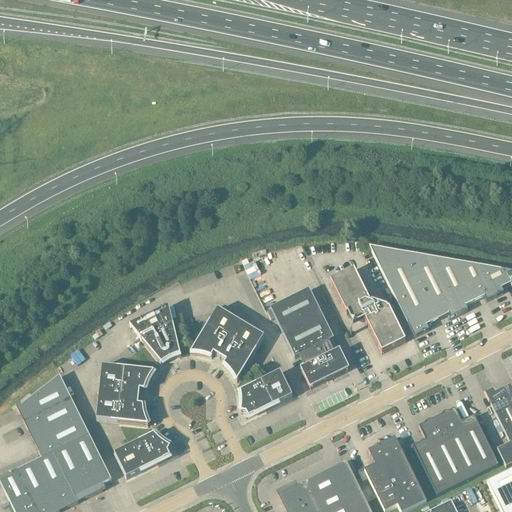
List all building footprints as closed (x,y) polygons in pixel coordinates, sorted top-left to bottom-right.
[(439,321),(406,256),(369,249),(414,339),(416,338),(428,332),(426,328),(439,321)] [(459,317),(431,260),(406,256),(439,321),(448,317),(450,321),(457,318),(459,317)] [(475,304),(455,264),(431,260),(459,317),(461,316),(467,313),(465,308),(475,304)] [(495,299),(479,268),(455,264),(475,304),(484,299),(486,303),(493,300),(495,299)] [(236,275),(241,272),(238,267),(233,269),(236,275)] [(511,286),(504,273),(479,268),(495,299),(496,298),(503,295),(501,290),(510,286),(511,286)] [(370,305),(353,271),(330,283),(346,317),(348,316),(354,328),(365,322),(381,355),(405,344),(389,310),(388,311),(387,309),(372,304),(370,305)] [(335,356),(328,343),(333,341),(309,291),(270,311),(294,360),(299,358),(305,370),(301,372),(310,391),(348,372),(339,354),(335,356)] [(148,318),(170,361),(172,360),(176,359),(181,357),(180,357),(179,354),(174,332),(174,330),(168,308),(148,318)] [(220,359),(241,325),(217,311),(205,332),(192,353),(191,355),(190,355),(190,356),(197,356),(204,358),(211,360),(212,359),(211,359),(213,356),(220,359)] [(168,362),(170,361),(148,318),(129,328),(143,345),(144,347),(159,364),(161,366),(160,367),(161,367),(165,365),(168,362)] [(241,325),(220,359),(226,363),(224,367),(224,366),(223,367),(229,372),(233,378),(237,385),(238,384),(237,383),(239,381),(251,360),(252,358),(264,339),(241,325)] [(99,395),(139,400),(139,392),(143,393),(144,393),(147,386),(150,380),(154,374),(154,373),(153,374),(150,374),(150,373),(126,371),(116,370),(102,368),(99,395)] [(292,399),(280,374),(264,382),(254,387),(253,387),(243,392),(243,393),(241,393),(240,393),(241,401),(241,408),(240,415),(241,416),(241,415),(246,415),(248,420),(257,416),(257,417),(270,410),(292,399)] [(24,425),(71,402),(60,378),(22,408),(20,405),(15,408),(17,410),(16,410),(24,425)] [(505,469),(511,466),(511,386),(504,390),(511,405),(511,442),(509,444),(509,445),(497,452),(505,469)] [(484,395),(509,444),(511,442),(511,405),(504,390),(495,395),(493,391),(484,395)] [(138,407),(139,400),(99,395),(96,422),(118,425),(120,425),(144,428),(147,428),(148,429),(148,428),(146,422),(144,414),(143,407),(142,407),(138,407)] [(33,443),(80,420),(71,402),(24,425),(33,443)] [(436,420),(467,483),(498,468),(474,419),(475,419),(475,418),(461,425),(454,411),(449,414),(446,414),(443,416),(441,418),(436,420)] [(42,461),(53,455),(71,447),(89,438),(80,420),(33,443),(42,461)] [(437,498),(467,483),(436,420),(432,422),(429,423),(426,424),(424,426),(418,429),(425,443),(411,449),(412,450),(413,449),(437,498)] [(158,441),(153,436),(153,437),(151,438),(140,443),(130,449),(114,456),(126,481),(148,470),(162,464),(161,463),(170,459),(167,454),(169,450),(170,451),(171,450),(164,446),(158,441)] [(111,483),(89,438),(71,447),(95,496),(103,493),(102,492),(104,491),(102,487),(111,483)] [(408,511),(426,503),(395,440),(384,445),(382,445),(380,445),(378,443),(377,444),(379,445),(380,446),(378,449),(376,449),(374,450),(368,453),(375,467),(364,472),(383,511),(388,511),(397,508),(399,511),(408,511)] [(77,505),(95,496),(71,447),(53,455),(77,505)] [(58,511),(63,511),(77,505),(53,455),(42,461),(35,464),(58,511)] [(36,511),(58,511),(35,464),(17,473),(36,511)] [(369,511),(346,464),(333,470),(332,470),(289,492),(280,496),(279,495),(278,495),(282,504),(283,503),(287,511),(369,511)] [(511,511),(511,472),(487,485),(500,511),(511,511)] [(36,511),(17,473),(0,481),(0,484),(13,511),(36,511)] [(455,511),(451,502),(431,511),(455,511)]
